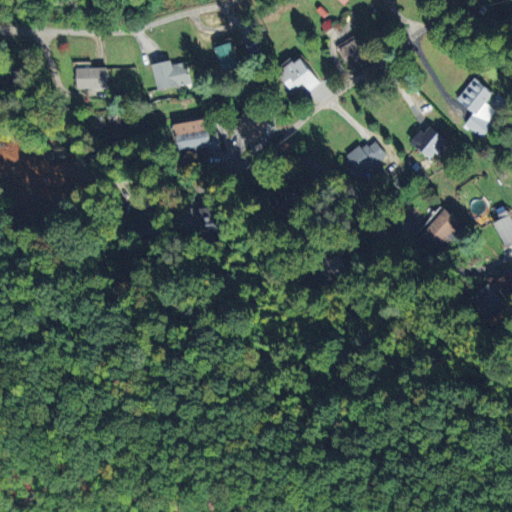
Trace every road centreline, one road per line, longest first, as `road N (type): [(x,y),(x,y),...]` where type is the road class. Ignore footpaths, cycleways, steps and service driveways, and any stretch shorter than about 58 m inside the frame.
road 1 (residential): [(0,30),(119,30),(227,0),(492,270),(457,270),(409,253),(373,223),(336,173),(305,159),(273,155),(120,179),(97,174),(71,142),(37,30)]
road 2 (residential): [(273,155),(303,115),(420,29),(488,24),(511,12)]
